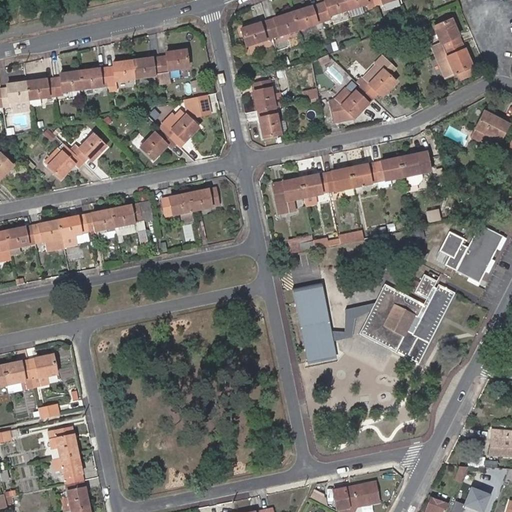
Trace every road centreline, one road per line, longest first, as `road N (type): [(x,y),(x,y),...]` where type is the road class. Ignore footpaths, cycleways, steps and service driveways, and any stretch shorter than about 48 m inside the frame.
road 1 (residential): [(498,80),(405,126),(243,161)]
road 2 (residential): [(0,299),(261,245)]
road 3 (residential): [(243,161),(0,211)]
road 4 (residential): [(208,5),(0,50)]
road 5 (residential): [(80,326),(270,285)]
road 6 (residential): [(308,473),(270,285)]
road 7 (residential): [(80,326),(119,511)]
road 8 (residential): [(129,511),(308,473)]
road 9 (residential): [(243,161),(208,5)]
road 10 (residential): [(308,473),(430,453)]
